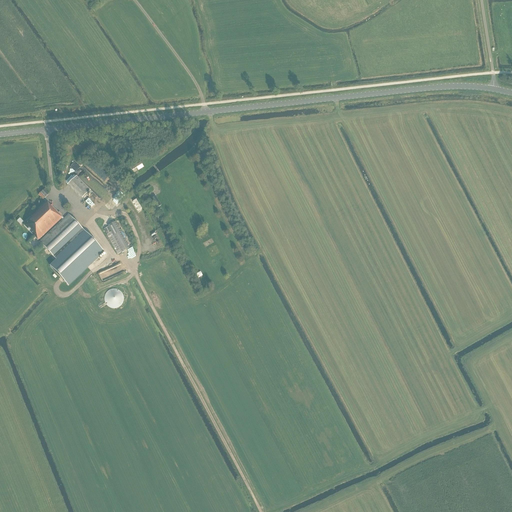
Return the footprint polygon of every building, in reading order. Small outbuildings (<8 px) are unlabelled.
[(140,161),(130,167),(132,170),(135,169),(141,165),(142,164),(140,161)] [(82,199),(90,190),(77,176),(68,185),(82,199)] [(43,200),(48,194),(44,190),(38,195),(43,200)] [(156,197),(152,199),(158,208),(161,206),(156,197)] [(136,199),(133,202),(138,211),(142,209),(136,199)] [(50,206),(47,202),(23,225),(38,241),(61,218),(62,219),(63,218),(51,205),(50,206)] [(39,242),(56,260),(50,266),(68,286),(103,252),(68,215),(39,242)] [(117,254),(129,248),(115,222),(108,226),(108,227),(104,229),(117,254)] [(104,278),(120,273),(118,265),(105,269),(106,274),(103,275),(104,278)] [(120,307),(122,306),(123,304),(123,303),(124,301),(124,299),(124,297),(123,296),(122,294),(121,292),(120,291),(118,290),(116,290),(114,290),(113,290),(111,290),(109,291),(108,292),(106,294),(105,295),(105,297),(104,299),(105,301),(105,302),(106,304),(107,306),(108,307),(110,308),(111,309),(113,309),(115,309),(117,309),(119,308),(120,307)]
